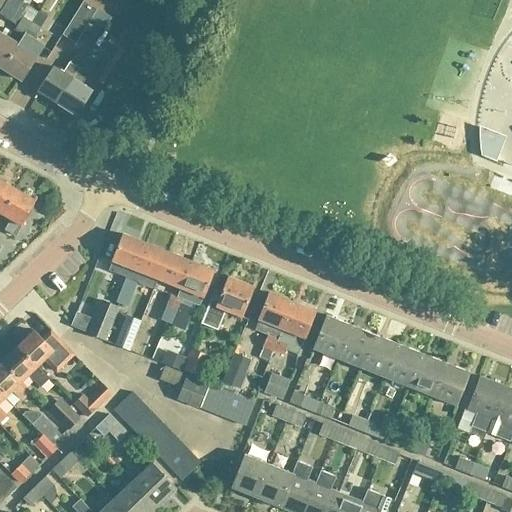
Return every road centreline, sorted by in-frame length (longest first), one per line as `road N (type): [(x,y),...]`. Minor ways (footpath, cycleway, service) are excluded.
road 1 (unclassified): [(511,350),(103,184)]
road 2 (unclassified): [(0,306),(76,234),(103,184)]
